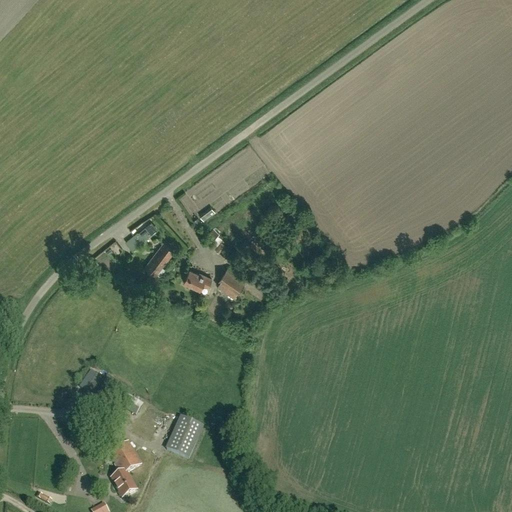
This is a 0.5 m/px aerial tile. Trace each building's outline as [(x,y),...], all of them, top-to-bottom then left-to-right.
[(211,207),(199,216),(203,221),(215,212),(211,207)] [(206,239),(211,244),(219,233),(213,229),(206,239)] [(138,233),(126,242),(132,250),(144,240),(138,233)] [(169,257),(159,249),(145,267),(155,275),(164,264),(169,257)] [(229,267),(216,285),(234,297),(246,279),(229,267)] [(200,290),(203,285),(208,288),(212,280),(199,273),(198,275),(189,271),(183,283),(200,290)] [(97,375),(80,399),(102,415),(119,391),(97,375)] [(136,416),(143,405),(124,395),(118,406),(136,416)] [(149,441),(160,420),(144,411),(132,433),(149,441)] [(165,449),(189,460),(203,426),(179,416),(165,449)] [(141,466),(128,443),(109,454),(109,453),(108,454),(120,475),(112,480),(122,499),(136,491),(126,474),(141,466)] [(37,498),(50,505),(52,501),(39,494),(37,498)] [(108,511),(105,503),(90,509),(91,511),(108,511)]
